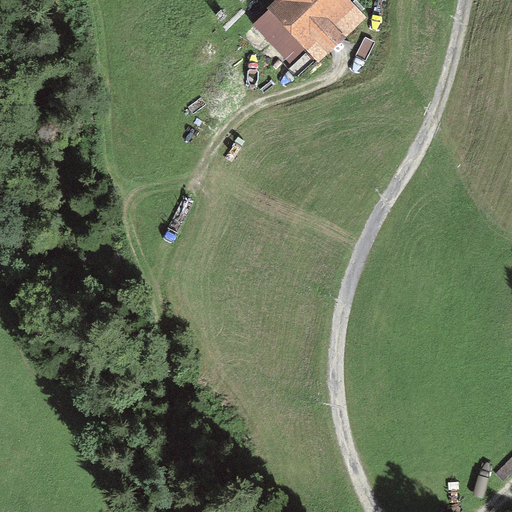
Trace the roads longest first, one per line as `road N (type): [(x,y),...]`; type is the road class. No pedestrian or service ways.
road 1 (track): [(381,0),(360,55),(334,75),(243,114),(192,185),(159,253),(155,295),(172,376),(170,460),(179,511)]
road 2 (track): [(466,0),(441,103),(372,229),(343,306),(339,406),(373,511)]
